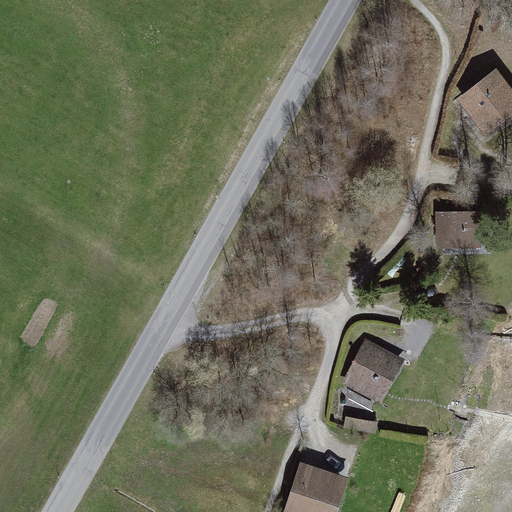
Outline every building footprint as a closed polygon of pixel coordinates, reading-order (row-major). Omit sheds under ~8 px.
[(511,87),(497,68),(453,102),(484,143),(511,122),(511,87)] [(479,212),(435,213),(436,248),(480,247),(479,212)] [(405,359),(365,339),(343,384),(383,404),(405,359)] [(43,357),(24,342),(11,359),(29,374),(43,357)] [(373,436),(377,424),(350,416),(347,428),(373,436)] [(337,511),(347,480),(300,465),(286,511),(337,511)]
